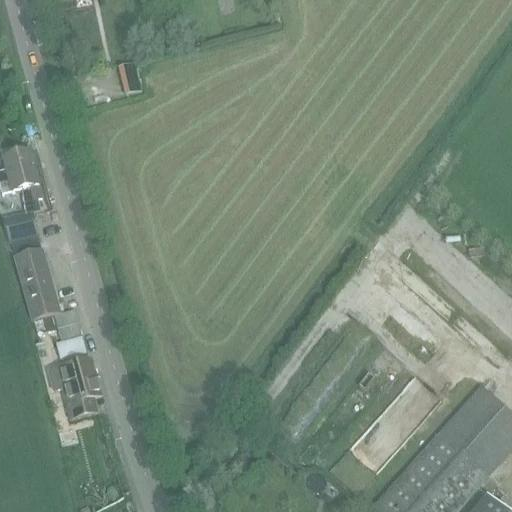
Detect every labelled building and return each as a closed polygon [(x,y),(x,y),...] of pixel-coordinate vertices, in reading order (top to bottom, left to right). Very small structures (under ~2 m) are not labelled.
[(8,175),(0,176),(0,180),(4,198),(13,196),(22,194),(26,218),(32,216),(32,218),(42,215),(39,202),(43,201),(31,155),(4,162),(8,175)] [(26,218),(5,223),(12,246),(17,262),(16,262),(33,325),(61,317),(43,255),(42,255),(32,218),(32,216),(26,218)] [(87,272),(79,272),(80,292),(88,292),(87,272)] [(78,336),(97,331),(90,305),(71,310),(78,336)] [(83,341),(57,348),(61,362),(87,355),(83,341)] [(94,402),(102,401),(92,365),(50,376),(54,394),(63,391),(71,423),(98,417),(94,402)] [(511,417),(482,391),(442,435),(374,511),(459,511),(511,453),(511,417)] [(477,511),(504,511),(488,499),(477,511)]
